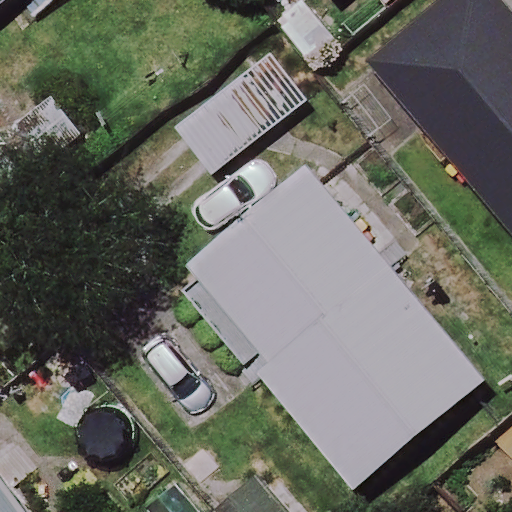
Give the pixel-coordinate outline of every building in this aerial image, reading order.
[(0,0),(0,17),(22,0),(0,0)] [(511,15),(499,0),(456,0),(378,68),(511,222),(511,15)] [(305,107),(267,60),(182,129),(220,176),(305,107)] [(0,202),(86,138),(63,107),(12,145),(0,129),(0,202)] [(494,386),(316,174),(201,271),(280,367),(270,375),(368,492),(494,386)] [(79,370),(17,428),(87,501),(148,443),(79,370)] [(33,511),(0,470),(0,511),(33,511)]
